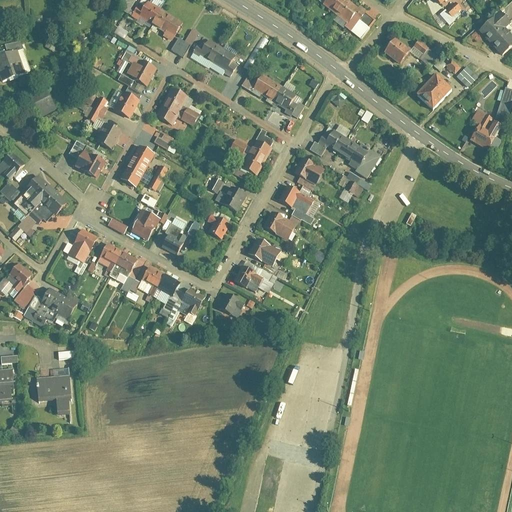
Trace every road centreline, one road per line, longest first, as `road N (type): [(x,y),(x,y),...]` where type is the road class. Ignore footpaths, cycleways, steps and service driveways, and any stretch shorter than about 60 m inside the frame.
road 1 (residential): [(302,144),(222,284),(204,288),(85,216)]
road 2 (residential): [(302,144),(173,66),(93,207)]
road 3 (secondary): [(344,74),(455,161),(511,190)]
road 4 (residential): [(511,77),(392,14)]
road 5 (residential): [(0,232),(43,274),(73,221),(85,216)]
road 6 (secondary): [(234,0),(344,74)]
